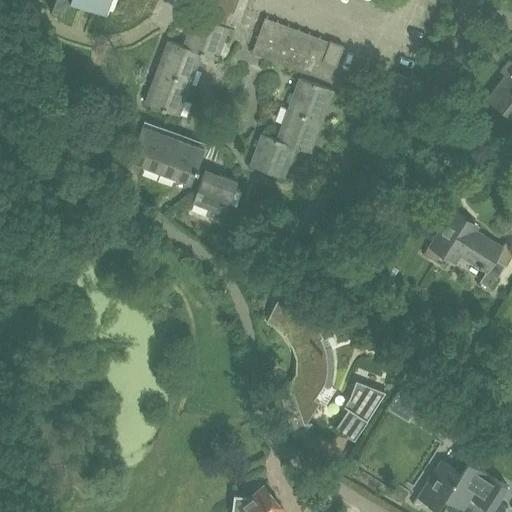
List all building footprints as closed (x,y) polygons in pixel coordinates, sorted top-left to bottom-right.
[(51,0),(49,8),(61,12),(65,0),(83,0),(100,6),(102,0),(51,0)] [(194,14),(192,20),(183,45),(167,40),(216,58),(228,27),(194,14)] [(329,79),(335,65),(318,59),(325,39),(320,37),(320,35),(263,14),(249,50),(251,51),(329,79)] [(343,45),(325,39),(318,59),(335,65),(343,45)] [(167,40),(156,71),(190,83),(201,53),(216,59),(216,58),(167,40)] [(511,65),(488,98),(511,116),(511,65)] [(144,102),(178,115),(190,83),(156,71),(144,102)] [(298,77),(292,94),(287,108),(321,121),(332,89),(298,77)] [(261,133),(310,151),(321,121),(287,108),(276,138),(261,133)] [(141,123),(128,161),(144,167),(158,129),(141,123)] [(144,167),(159,173),(174,178),(188,140),(158,129),(144,167)] [(294,146),(309,152),(310,151),(261,133),(249,165),(283,177),(294,146)] [(190,184),(204,146),(188,140),(174,178),(190,184)] [(192,202),(224,214),(236,180),(204,168),(192,202)] [(436,262),(442,250),(454,257),(456,253),(485,271),(479,282),(490,288),(504,265),(494,259),(502,246),(468,225),(471,221),(451,208),(430,242),(423,254),(436,262)] [(389,264),(381,277),(390,282),(398,269),(389,264)] [(314,398),(325,382),(325,379),(326,376),(326,373),(327,369),(327,366),(327,363),(327,360),(326,356),(326,353),(325,350),(324,347),(323,344),(322,340),(321,337),(323,337),(321,332),(319,329),(317,326),(316,324),(314,321),(309,316),(307,314),(305,312),(302,310),(300,308),(297,311),(287,305),(286,307),(277,302),(278,300),(276,299),(266,322),(278,328),(285,332),(283,334),(292,349),(295,359),(294,373),(286,386),(280,388),(282,394),(278,395),(294,437),(295,437),(294,433),(308,428),(305,423),(319,401),(314,398)] [(383,347),(380,334),(364,337),(367,351),(383,347)] [(386,368),(394,376),(403,367),(393,359),(386,368)] [(355,379),(349,396),(343,405),(367,419),(385,391),(355,379)] [(462,509),(469,498),(492,511),(507,486),(486,472),(467,460),(460,471),(440,458),(416,496),(436,509),(443,497),(462,509)] [(264,486),(250,496),(233,495),(231,511),(280,511),(283,510),(264,486)]
